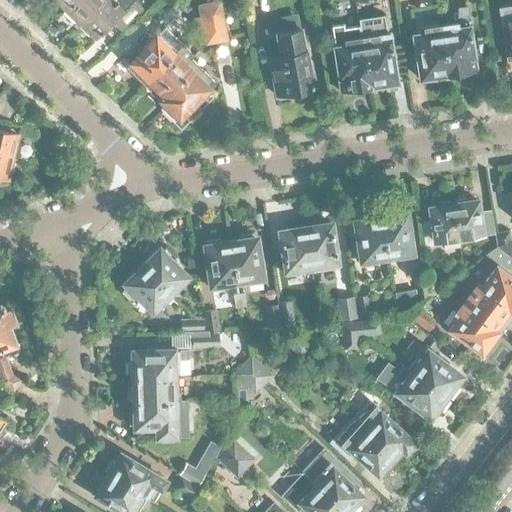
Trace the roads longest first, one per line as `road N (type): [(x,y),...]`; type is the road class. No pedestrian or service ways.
road 1 (residential): [(511,130),(137,189)]
road 2 (residential): [(16,511),(73,401),(68,255),(58,220)]
road 3 (residential): [(137,189),(123,155),(0,32)]
road 4 (tertiary): [(511,405),(416,511)]
